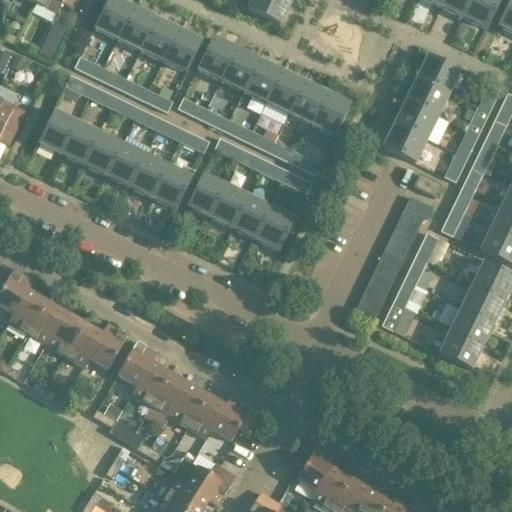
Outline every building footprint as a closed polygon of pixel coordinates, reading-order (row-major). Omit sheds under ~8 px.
[(73,12),(79,0),(35,0),(33,5),(56,16),(61,5),(73,12)] [(118,42),(133,11),(110,0),(109,0),(94,31),(118,42)] [(291,4),(282,0),(254,0),(249,13),(280,28),(291,4)] [(420,0),(441,10),(445,0),(420,0)] [(445,0),(441,10),(464,21),(473,0),(445,0)] [(502,0),(501,0),(473,0),(464,21),(486,32),(502,0)] [(511,35),(511,0),(498,29),(511,35)] [(133,11),(118,42),(141,53),(156,22),(133,11)] [(156,22),(141,53),(164,64),(179,33),(156,22)] [(57,24),(55,23),(39,56),(52,62),(59,49),(68,30),(57,24)] [(187,76),(202,44),(179,33),(164,64),(187,76)] [(221,83),(236,52),(213,40),(198,72),(221,83)] [(236,52),(221,83),(244,94),(259,63),(236,52)] [(0,53),(0,62),(8,67),(11,59),(0,53)] [(14,58),(9,69),(21,75),(27,63),(14,58)] [(417,81),(449,97),(460,73),(428,58),(417,81)] [(259,63),(244,94),(267,106),(282,74),(259,63)] [(98,83),(103,71),(88,64),(83,75),(98,83)] [(282,74),(267,106),(289,117),(305,85),(282,74)] [(121,94),(126,83),(111,75),(105,86),(121,94)] [(65,90),(82,98),(87,86),(71,78),(65,90)] [(406,104),(438,120),(449,97),(417,81),(406,104)] [(305,85),(289,117),(312,128),(328,96),(305,85)] [(144,105),(150,94),(134,86),(129,98),(144,105)] [(488,87),(480,102),(492,108),(499,92),(488,87)] [(95,90),(89,101),(104,109),(110,97),(95,90)] [(328,96),(312,128),(335,139),(351,107),(328,96)] [(166,116),(172,105),(157,98),(152,109),(166,116)] [(118,101),(112,113),(127,120),(133,108),(118,101)] [(0,145),(7,149),(18,127),(24,114),(13,109),(0,102),(0,145)] [(394,128),(426,143),(438,120),(406,104),(394,128)] [(495,119),(506,125),(511,112),(511,108),(502,104),(495,119)] [(201,124),(206,113),(191,105),(186,116),(201,124)] [(466,106),(459,121),(480,131),(488,116),(477,110),(476,111),(466,106)] [(140,112),(135,124),(150,131),(156,119),(140,112)] [(62,157),(77,126),(54,114),(38,146),(62,157)] [(224,135),(229,124),(214,116),(209,127),(224,135)] [(163,123),(157,135),(173,142),(179,130),(163,123)] [(77,126),(62,157),(85,168),(100,137),(77,126)] [(247,146),(252,135),(237,127),(232,139),(247,146)] [(484,142),(495,147),(503,132),(491,127),(484,142)] [(426,143),(394,128),(383,151),(415,166),(426,143)] [(265,133),(262,139),(270,144),(274,145),(277,138),(265,133)] [(477,139),(465,133),(458,149),(469,155),(477,139)] [(186,134),(180,146),(195,153),(201,141),(186,134)] [(127,139),(122,148),(100,137),(85,168),(107,180),(127,140),(127,139)] [(270,157),(275,146),(274,145),(270,144),(260,139),(255,150),(270,157)] [(127,140),(107,180),(130,191),(146,159),(144,158),(148,151),(148,150),(127,140)] [(213,152),(231,160),(236,149),(219,141),(213,152)] [(473,165),(484,170),(492,155),(480,149),(473,165)] [(293,168),(298,157),(283,150),(277,161),(293,168)] [(244,153),(238,164),(253,172),(259,160),(244,153)] [(466,162),(454,157),(447,172),(458,177),(466,162)] [(146,159),(130,191),(153,202),(168,170),(146,159)] [(315,179),(320,168),(306,161),(300,172),(315,179)] [(266,164),(261,175),(276,183),(281,171),(266,164)] [(168,170),(153,202),(176,213),(192,182),(168,170)] [(462,187),(473,193),(481,178),(469,172),(462,187)] [(289,175),(283,186),(298,194),(304,182),(289,175)] [(420,177),(419,177),(413,189),(436,200),(442,187),(420,177)] [(211,221),(226,189),(203,178),(188,209),(211,221)] [(511,187),(502,207),(511,211),(511,187)] [(226,189),(211,221),(234,232),(249,200),(226,189)] [(451,210),(462,216),(470,201),(458,195),(451,210)] [(249,200),(234,232),(256,242),(272,211),(249,200)] [(406,210),(425,219),(429,221),(434,211),(411,200),(406,210)] [(511,211),(502,207),(491,230),(511,239),(511,211)] [(401,221),(419,230),(425,219),(406,210),(401,221)] [(272,211),(256,242),(280,254),(295,222),(272,211)] [(439,234),(451,240),(459,223),(447,218),(439,234)] [(396,231),(414,240),(419,230),(401,221),(396,231)] [(511,268),(511,239),(491,230),(480,253),(511,269),(511,268)] [(414,240),(396,231),(390,242),(409,251),(414,240)] [(385,252),(404,261),(409,251),(390,242),(385,252)] [(414,259),(426,265),(432,252),(434,252),(428,264),(446,273),(453,260),(444,256),(444,255),(421,244),(414,259)] [(380,263),(399,272),(404,261),(385,252),(380,263)] [(375,273),(394,283),(399,272),(380,263),(375,273)] [(511,287),(511,277),(484,264),(473,288),(504,303),(511,287)] [(32,284),(2,267),(0,269),(0,293),(0,294),(0,293),(0,310),(12,317),(13,318),(27,293),(32,284)] [(403,282),(415,287),(422,272),(410,267),(403,282)] [(370,284),(389,293),(394,283),(375,273),(370,284)] [(365,294),(384,304),(389,293),(370,284),(365,294)] [(504,303),(473,288),(462,310),(493,325),(504,303)] [(392,305),(403,310),(411,295),(399,289),(392,305)] [(26,337),(45,304),(27,293),(13,318),(12,317),(7,326),(26,337)] [(360,305),(378,314),(384,304),(365,294),(360,305)] [(44,348),(64,315),(45,304),(26,337),(44,348)] [(378,314),(360,305),(355,316),(373,325),(378,314)] [(493,325),(462,310),(451,333),(482,348),(493,325)] [(392,334),(400,318),(388,312),(380,329),(392,334)] [(63,359),(83,326),(64,315),(44,348),(63,359)] [(83,326),(63,359),(83,371),(88,361),(102,337),(101,337),(83,326)] [(102,337),(88,361),(107,372),(126,339),(106,328),(101,337),(102,337)] [(482,348),(451,333),(440,357),(471,372),(482,348)] [(135,389),(149,365),(150,365),(155,356),(136,345),(116,378),(135,389)] [(148,408),(167,375),(150,365),(149,365),(135,389),(130,398),(148,408)] [(8,369),(4,376),(13,381),(17,374),(8,369)] [(168,420),(187,387),(167,375),(148,408),(168,420)] [(41,397),(45,391),(35,385),(31,392),(41,397)] [(187,431),(206,398),(187,387),(168,420),(187,431)] [(45,391),(41,397),(51,403),(55,396),(45,391)] [(206,398),(187,431),(206,442),(211,433),(225,409),(224,408),(206,398)] [(229,400),(224,408),(225,409),(211,433),(230,444),(237,432),(248,438),(260,417),(229,400)] [(82,414),(86,408),(76,402),(72,409),(82,414)] [(101,426),(105,419),(96,413),(92,420),(101,426)] [(105,419),(101,426),(111,431),(115,424),(105,419)] [(335,461),(305,444),(293,464),(303,470),(296,483),(315,494),(316,495),(330,470),(335,461)] [(146,458),(150,452),(140,446),(136,453),(146,458)] [(150,452),(146,458),(155,464),(159,457),(150,452)] [(191,466),(195,460),(186,454),(182,461),(191,466)] [(110,468),(117,473),(123,463),(116,459),(110,468)] [(216,510),(235,480),(214,467),(208,477),(196,470),(184,488),(183,489),(207,504),(216,510)] [(117,473),(110,468),(104,477),(111,482),(117,473)] [(325,511),(330,511),(348,481),(330,470),(316,495),(315,494),(310,503),(325,511)] [(355,511),(367,492),(348,481),(330,511),(355,511)] [(202,511),(207,504),(183,489),(184,488),(175,483),(163,502),(179,511),(202,511)] [(380,511),(386,503),(367,492),(355,511),(380,511)] [(87,505),(94,509),(100,499),(93,495),(87,505)] [(259,496),(249,511),(277,511),(280,509),(259,496)] [(156,511),(179,511),(163,502),(156,511)] [(401,511),(386,503),(380,511),(401,511)]
